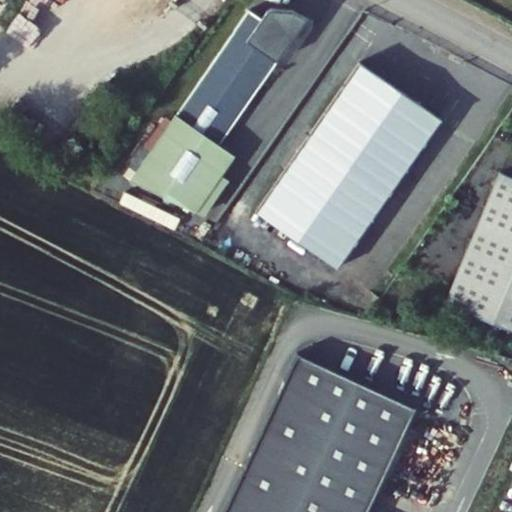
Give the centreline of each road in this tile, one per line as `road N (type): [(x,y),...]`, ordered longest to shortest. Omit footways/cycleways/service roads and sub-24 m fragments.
road 1 (unknown): [(511,69),(378,252)]
road 2 (unclassified): [(511,55),(404,0)]
